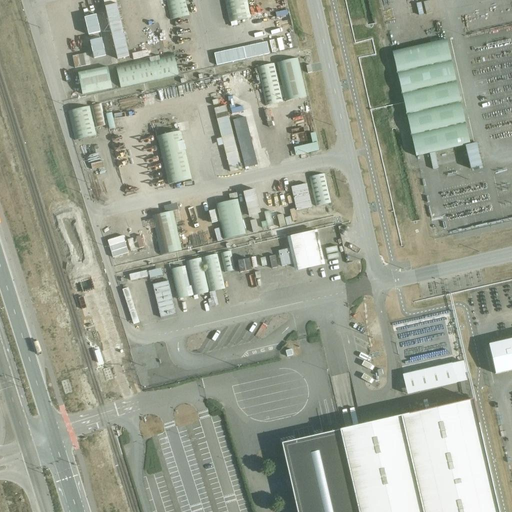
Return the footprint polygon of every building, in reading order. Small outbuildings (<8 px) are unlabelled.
[(151,9),(157,8),(155,0),(143,0),(149,22),(154,20),(151,9)] [(166,0),(171,20),(189,16),(185,0),(166,0)] [(218,0),(205,0),(208,11),(220,8),(218,0)] [(224,0),(230,24),(231,24),(232,27),(238,25),(237,22),(251,18),(246,0),(224,0)] [(102,5),(112,60),(124,58),(114,3),(102,5)] [(85,37),(89,59),(101,57),(96,33),(93,15),(80,17),(84,37),(85,37)] [(159,44),(171,41),(165,17),(153,20),(159,44)] [(385,25),(387,36),(398,34),(396,23),(385,25)] [(447,40),(392,52),(416,156),(455,148),(456,153),(472,150),(447,40)] [(225,46),(226,52),(220,53),(223,67),(228,66),(228,64),(240,61),(236,43),(225,46)] [(128,58),(144,56),(143,49),(127,52),(128,58)] [(83,50),(67,54),(70,67),(86,63),(83,50)] [(116,67),(122,89),(179,76),(174,53),(116,67)] [(276,64),(286,103),(307,98),(298,59),(276,64)] [(257,68),(266,107),(283,103),(274,64),(257,68)] [(74,72),(78,94),(107,89),(103,67),(74,72)] [(106,125),(101,104),(91,106),(96,128),(106,125)] [(96,135),(89,106),(68,111),(75,141),(96,135)] [(219,127),(230,172),(241,169),(230,124),(219,127)] [(297,140),(305,138),(302,127),(295,129),(297,140)] [(157,137),(168,185),(192,179),(181,131),(157,137)] [(319,150),(315,133),(310,134),(312,144),(294,149),(295,156),(319,150)] [(245,141),(237,143),(242,163),(250,161),(245,141)] [(433,170),(437,169),(435,159),(449,156),(447,151),(430,154),(433,170)] [(463,169),(476,166),(474,160),(462,162),(463,169)] [(460,169),(458,163),(443,167),(444,173),(460,169)] [(331,203),(324,173),(309,177),(316,207),(331,203)] [(312,207),(307,184),(291,188),(296,211),(312,207)] [(238,191),(240,199),(252,196),(249,188),(238,191)] [(245,234),(238,200),(216,205),(224,239),(245,234)] [(242,204),(244,216),(256,214),(254,202),(242,204)] [(152,216),(160,256),(182,251),(173,211),(152,216)] [(273,214),(274,224),(287,222),(286,216),(279,218),(278,213),(273,214)] [(251,218),(245,219),(248,231),(254,230),(251,218)] [(295,272),(325,265),(317,231),(287,238),(290,249),(279,252),(282,267),(293,264),(295,272)] [(123,238),(125,249),(139,246),(136,233),(129,234),(130,237),(123,238)] [(318,235),(320,241),(330,239),(329,233),(318,235)] [(120,235),(103,238),(107,256),(123,253),(120,235)] [(220,253),(225,273),(235,270),(231,251),(220,253)] [(186,262),(193,296),(225,289),(217,254),(186,262)] [(249,259),(238,261),(240,273),(252,271),(249,259)] [(185,267),(171,269),(178,299),(193,296),(191,286),(189,287),(185,267)] [(161,269),(148,272),(150,278),(162,275),(161,269)] [(141,270),(124,273),(126,279),(143,276),(141,270)] [(176,314),(168,281),(153,285),(160,318),(176,314)] [(218,305),(215,291),(209,293),(211,299),(208,300),(209,307),(218,305)] [(463,361),(451,364),(456,383),(468,380),(463,361)] [(407,394),(456,383),(451,364),(403,376),(407,394)] [(498,511),(472,399),(282,444),(297,511),(498,511)]
